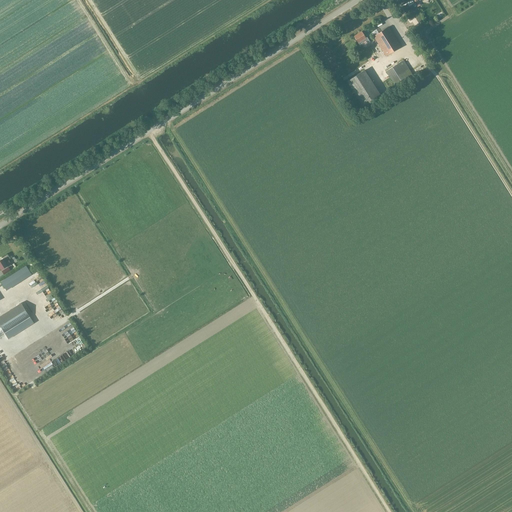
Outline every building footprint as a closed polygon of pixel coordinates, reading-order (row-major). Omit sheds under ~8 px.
[(386,56),(400,47),(388,27),(373,36),(386,56)] [(361,32),(354,37),(359,45),(366,41),(367,44),(367,43),(367,42),(369,41),(367,37),(365,38),(361,32)] [(397,89),(414,78),(403,60),(386,71),(397,89)] [(380,96),(363,71),(348,81),(364,107),(372,102),(373,104),(377,101),(376,99),(380,96)] [(7,265),(10,263),(8,260),(5,262),(3,259),(0,260),(0,268),(1,270),(7,266),(7,265)] [(6,290),(31,274),(26,266),(1,282),(6,290)] [(47,298),(52,295),(48,288),(43,290),(47,298)] [(57,302),(55,299),(50,302),(59,317),(65,314),(57,302)] [(21,304),(0,316),(0,326),(4,333),(29,318),(21,304)]
